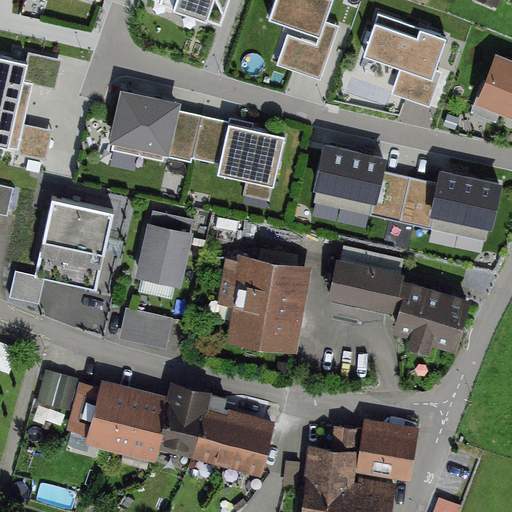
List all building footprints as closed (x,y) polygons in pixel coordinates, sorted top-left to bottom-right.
[(214,0),(176,0),(173,8),(207,20),(214,0)] [(332,0),(274,0),(269,18),(320,35),(332,0)] [(448,37),(381,14),(367,52),(417,69),(407,98),(432,107),(442,78),(434,76),(448,37)] [(332,48),(302,38),(292,69),(321,79),(332,48)] [(28,61),(0,54),(0,142),(18,147),(25,115),(16,113),(28,61)] [(511,63),(500,59),(491,81),(485,79),(473,112),(498,121),(503,107),(511,110),(511,63)] [(175,103),(129,92),(115,150),(171,163),(172,156),(222,168),(220,173),(249,180),(247,189),(271,195),(286,133),(230,120),(227,131),(172,118),(175,103)] [(35,147),(48,150),(54,128),(41,125),(35,147)] [(382,157),(327,144),(318,184),(374,197),(370,213),(431,227),(435,209),(490,221),(498,184),(442,172),(439,187),(379,174),(382,157)] [(0,178),(0,208),(7,210),(12,180),(0,178)] [(94,283),(113,205),(53,190),(33,268),(94,283)] [(188,228),(148,218),(137,268),(176,277),(188,228)] [(308,270),(243,258),(242,263),(229,261),(222,300),(236,303),(230,331),(294,343),(308,270)] [(409,315),(419,285),(345,267),(337,298),(409,315)] [(45,274),(16,268),(9,295),(39,301),(45,274)] [(474,302),(419,285),(409,315),(404,332),(458,350),(474,302)] [(171,315),(126,305),(119,333),(164,344),(171,315)] [(16,349),(0,343),(0,367),(9,370),(16,349)] [(75,377),(46,370),(39,398),(68,405),(75,377)] [(228,392),(173,377),(169,394),(99,376),(84,437),(155,455),(158,443),(259,469),(272,419),(224,406),(228,392)] [(416,427),(364,419),(357,465),(409,473),(416,427)] [(358,450),(311,444),(302,511),(392,511),(396,480),(354,475),(358,450)] [(462,511),(467,500),(442,492),(435,511),(462,511)]
